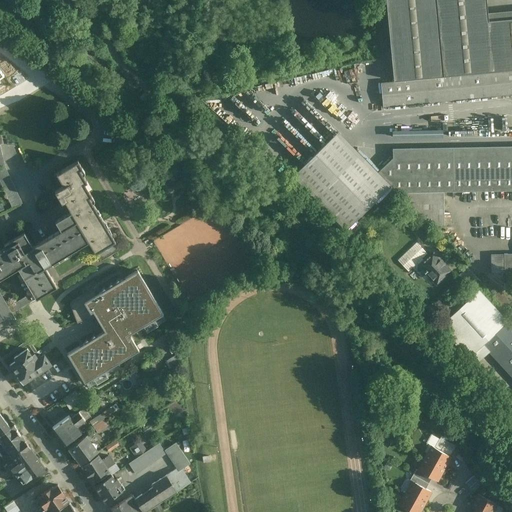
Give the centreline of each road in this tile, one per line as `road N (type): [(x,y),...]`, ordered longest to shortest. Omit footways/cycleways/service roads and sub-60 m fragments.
road 1 (unknown): [(511,139),(380,143),(369,124),(386,111),(511,103)]
road 2 (residential): [(93,511),(0,380)]
